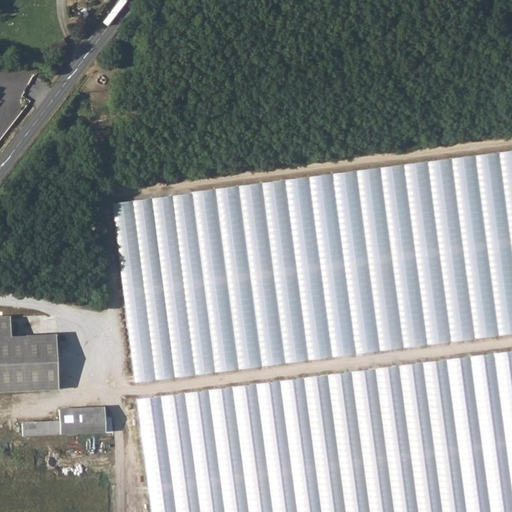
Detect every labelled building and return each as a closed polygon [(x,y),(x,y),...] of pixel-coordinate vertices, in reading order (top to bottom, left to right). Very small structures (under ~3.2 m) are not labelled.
[(511,150),(110,202),(133,382),(511,333),(511,150)] [(10,317),(0,317),(0,393),(58,391),(55,336),(11,338),(10,317)] [(511,511),(511,351),(454,358),(473,511),(511,511)] [(465,511),(445,358),(135,398),(149,511),(465,511)] [(24,425),(25,437),(107,433),(106,408),(61,410),(62,423),(24,425)]
